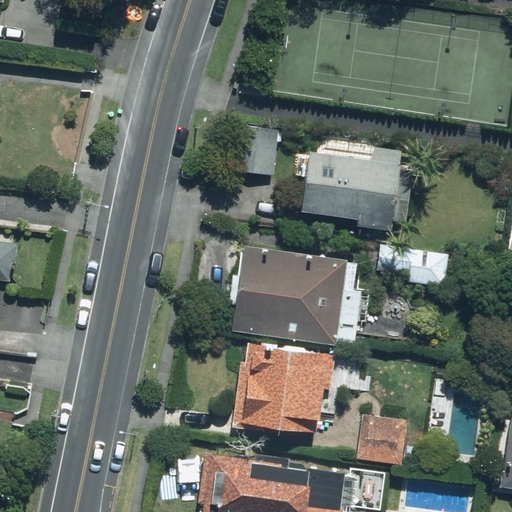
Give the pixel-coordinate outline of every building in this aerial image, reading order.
[(278,127),(240,126),(239,177),(277,178),(278,127)] [(345,230),(386,233),(393,151),(363,148),(362,156),(297,151),(291,219),(346,223),(345,230)] [(0,238),(0,309),(2,310),(4,273),(21,274),(22,239),(0,238)] [(372,244),(370,272),(408,274),(407,285),(443,288),(446,249),(372,244)] [(231,253),(223,338),(237,339),(331,348),(351,349),(359,265),(231,253)] [(327,385),(331,348),(237,339),(229,431),(312,439),(317,384),(327,385)] [(511,491),(511,388),(497,489),(511,491)] [(456,398),(433,396),(429,441),(451,443),(456,398)] [(397,420),(356,418),(354,461),(395,463),(397,420)] [(322,511),(296,508),(301,472),(243,463),(244,457),(203,451),(193,511),(322,511)] [(383,469),(347,467),(345,508),(380,511),(383,469)]
